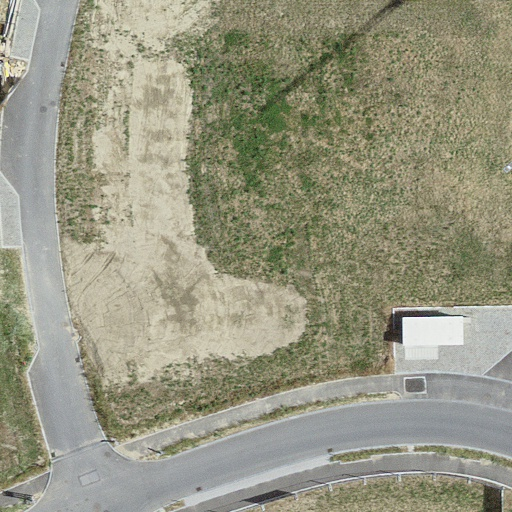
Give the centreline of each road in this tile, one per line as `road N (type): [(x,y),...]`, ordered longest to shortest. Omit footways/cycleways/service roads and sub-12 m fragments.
road 1 (residential): [(93,503),(54,343),(36,185),(60,0)]
road 2 (unclassified): [(511,430),(425,417),(320,432),(93,503)]
